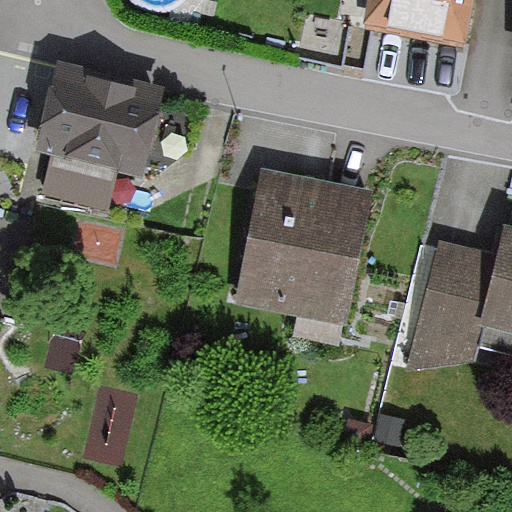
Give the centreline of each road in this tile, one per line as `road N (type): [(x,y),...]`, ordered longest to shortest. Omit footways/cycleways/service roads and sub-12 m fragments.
road 1 (residential): [(475,134),(0,7)]
road 2 (residential): [(475,134),(503,0)]
